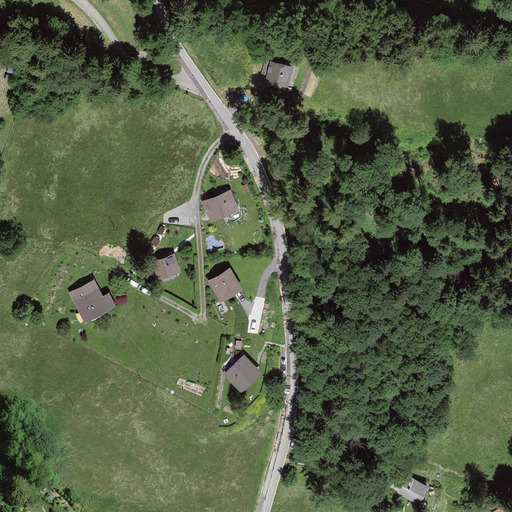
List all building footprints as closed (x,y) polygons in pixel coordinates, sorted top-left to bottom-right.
[(295,67),(270,60),(264,81),(290,87),(295,67)] [(246,185),(242,187),(247,200),(251,198),(246,185)] [(230,192),(203,202),(211,222),(238,212),(230,192)] [(174,250),(153,258),(160,275),(180,267),(174,250)] [(231,264),(211,278),(223,296),(243,282),(231,264)] [(94,275),(68,290),(85,319),(118,301),(109,286),(103,290),(94,275)] [(260,372),(242,351),(223,368),(240,388),(260,372)] [(407,478),(395,472),(389,485),(419,501),(428,484),(410,474),(407,478)] [(505,511),(501,503),(481,511),(505,511)]
